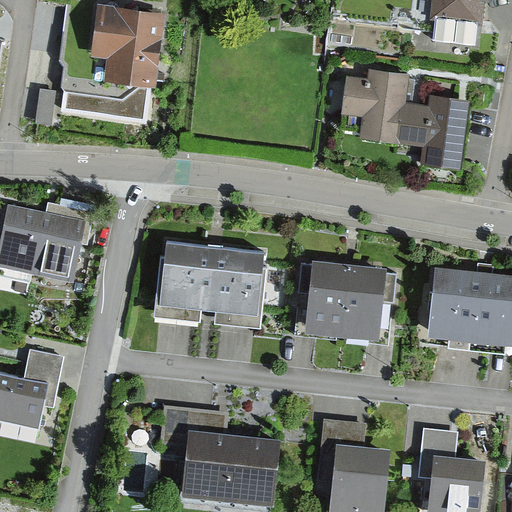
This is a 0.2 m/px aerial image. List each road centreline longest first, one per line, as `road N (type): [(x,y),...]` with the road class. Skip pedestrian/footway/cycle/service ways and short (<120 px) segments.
road 1 (residential): [(98,358),(511,404)]
road 2 (residential): [(511,228),(235,177),(138,169)]
road 3 (residential): [(138,169),(98,358)]
road 4 (residential): [(98,358),(66,511)]
road 5 (residential): [(138,169),(0,162)]
